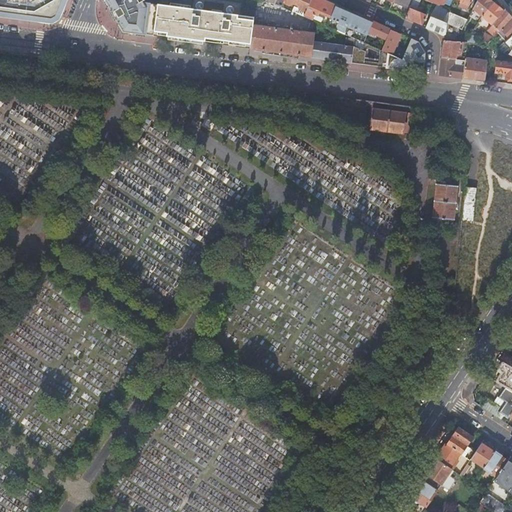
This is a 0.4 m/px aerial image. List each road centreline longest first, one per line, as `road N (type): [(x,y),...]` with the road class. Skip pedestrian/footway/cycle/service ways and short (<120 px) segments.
road 1 (secondary): [(432,93),(68,46)]
road 2 (residential): [(432,93),(436,48),(428,35),(348,0)]
road 3 (tertiary): [(365,509),(444,395)]
road 4 (tertiary): [(444,395),(511,293)]
